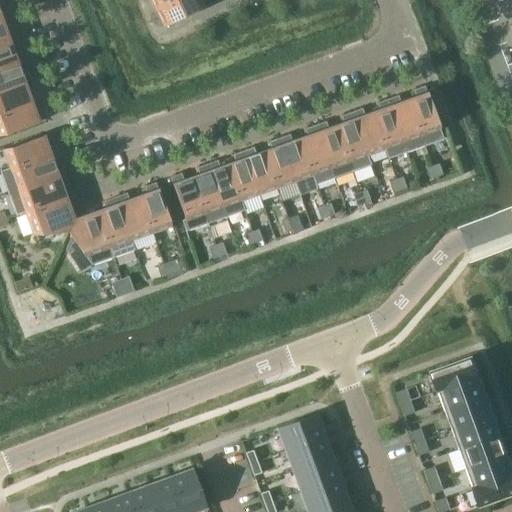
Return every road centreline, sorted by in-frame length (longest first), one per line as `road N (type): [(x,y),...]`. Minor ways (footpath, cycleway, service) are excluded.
road 1 (residential): [(386,0),(401,38),(109,143),(58,0)]
road 2 (residential): [(336,344),(0,467)]
road 3 (residential): [(511,220),(462,239),(398,308),(336,344)]
road 4 (residential): [(336,344),(394,511)]
